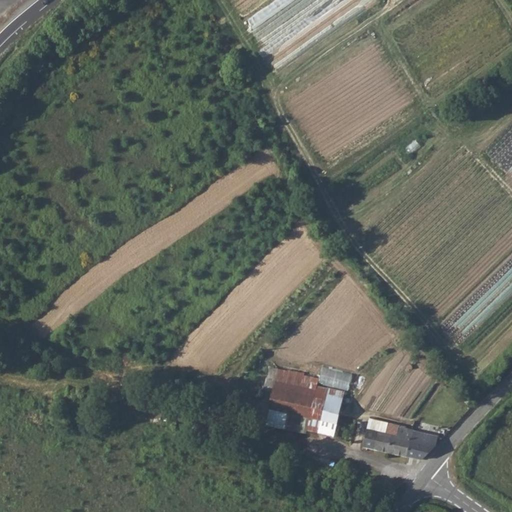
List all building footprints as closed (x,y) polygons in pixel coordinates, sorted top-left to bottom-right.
[(277,370),(265,424),(305,433),(306,430),(334,437),(345,392),(318,386),(319,380),(277,370)] [(477,389),(471,395),(475,399),(481,393),(477,389)] [(370,418),(364,446),(423,460),(436,445),(430,443),(431,437),(414,433),(414,430),(401,427),(401,425),(370,418)] [(196,423),(194,431),(227,439),(229,431),(196,423)] [(376,492),(376,495),(376,496),(378,497),(379,498),(380,498),(381,498),(383,497),(384,495),(384,494),(384,492),(383,491),(381,490),(378,490),(377,491),(376,492)]
